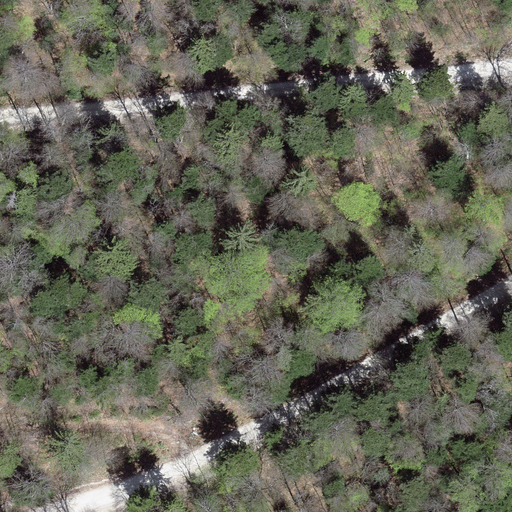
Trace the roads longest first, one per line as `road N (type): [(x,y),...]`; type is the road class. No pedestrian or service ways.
road 1 (track): [(511,63),(0,129)]
road 2 (track): [(175,466),(511,272)]
road 3 (track): [(57,511),(175,466)]
